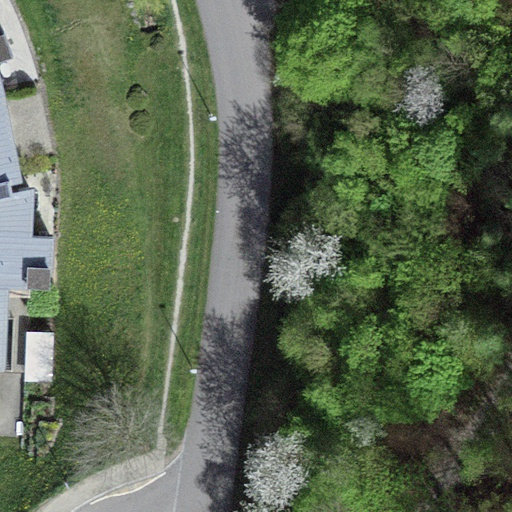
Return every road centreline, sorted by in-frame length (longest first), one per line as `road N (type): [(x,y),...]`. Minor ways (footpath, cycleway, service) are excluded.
road 1 (tertiary): [(226,0),(246,91),(249,165),(216,511)]
road 2 (track): [(433,511),(511,380)]
